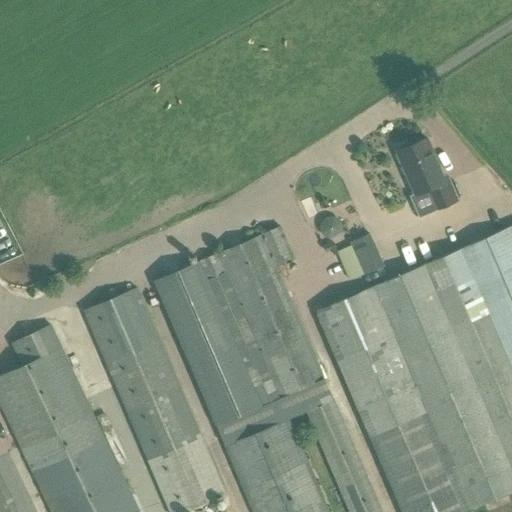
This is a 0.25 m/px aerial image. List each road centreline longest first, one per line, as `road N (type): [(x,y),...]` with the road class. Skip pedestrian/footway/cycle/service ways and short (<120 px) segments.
road 1 (unclassified): [(511,26),(204,230),(19,312),(0,298)]
road 2 (unknown): [(426,235),(467,221),(477,207),(413,91)]
